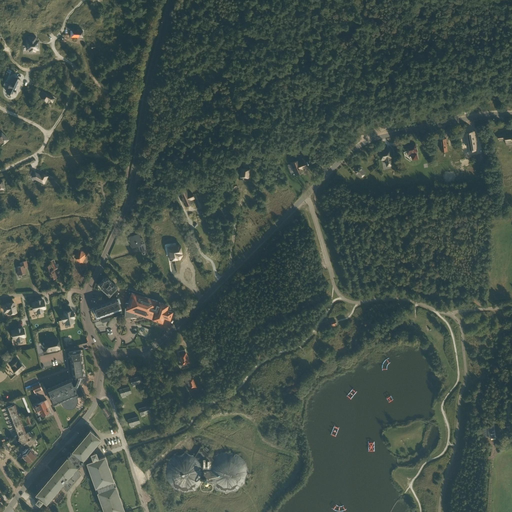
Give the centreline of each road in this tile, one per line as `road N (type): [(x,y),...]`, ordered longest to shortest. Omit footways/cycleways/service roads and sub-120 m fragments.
road 1 (unknown): [(480,0),(476,12),(351,83),(324,156),(336,173),(315,198),(341,278),(470,299),(511,318)]
road 2 (tertiary): [(86,294),(128,202),(169,0)]
road 3 (tertiary): [(105,353),(149,349),(308,193)]
road 4 (tertiary): [(308,193),(359,144),(511,113)]
road 5 (tertiary): [(6,511),(98,391)]
road 6 (residential): [(145,511),(113,402),(98,391)]
